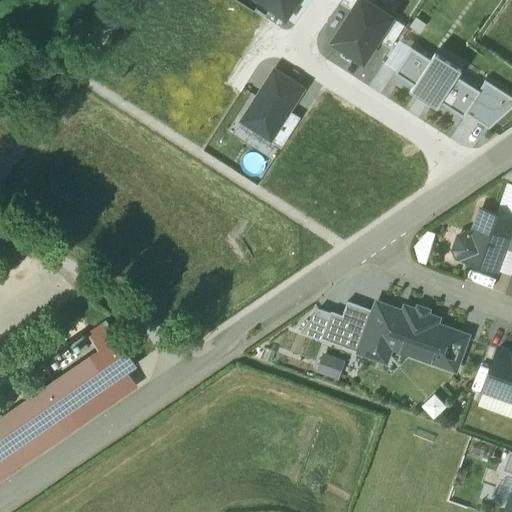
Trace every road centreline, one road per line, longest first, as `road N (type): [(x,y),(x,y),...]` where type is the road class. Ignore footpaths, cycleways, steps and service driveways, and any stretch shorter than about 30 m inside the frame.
road 1 (residential): [(0,500),(370,243)]
road 2 (residential): [(325,0),(300,36),(305,62),(478,169)]
road 3 (track): [(19,153),(129,0)]
road 4 (residential): [(511,308),(419,275),(370,243)]
road 5 (residential): [(370,243),(478,169)]
